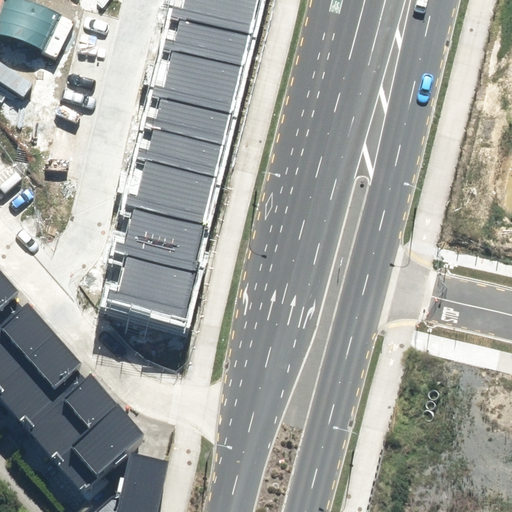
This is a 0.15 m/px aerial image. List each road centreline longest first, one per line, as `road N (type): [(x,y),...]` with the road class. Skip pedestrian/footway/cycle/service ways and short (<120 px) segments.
road 1 (secondary): [(254,441),(345,64)]
road 2 (residential): [(24,264),(138,392),(161,409),(254,441)]
road 3 (residential): [(24,264),(58,229),(108,0)]
road 4 (secondary): [(427,0),(360,274)]
road 5 (secondary): [(360,274),(303,511)]
road 6 (residential): [(511,307),(360,274)]
